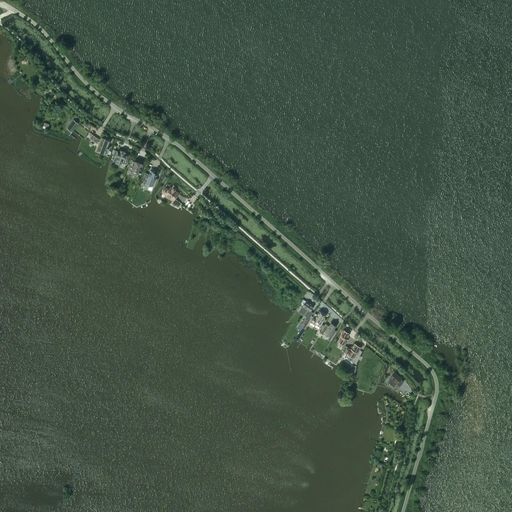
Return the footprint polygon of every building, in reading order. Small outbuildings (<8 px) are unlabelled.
[(55,125),(56,123),(48,120),(49,118),(47,117),(45,122),(55,125)] [(73,120),(67,128),(72,132),(78,123),(73,120)] [(105,154),(106,150),(107,150),(108,149),(108,148),(107,147),(110,141),(101,138),(101,139),(98,138),(96,137),(94,136),(92,134),(90,137),(93,139),(92,140),(94,141),(96,143),(99,144),(97,150),(105,154)] [(119,151),(115,150),(113,155),(115,156),(113,161),(116,161),(115,164),(120,166),(121,162),(126,164),(129,156),(129,155),(125,153),(125,152),(120,150),(119,151)] [(128,169),(130,170),(130,172),(137,175),(138,173),(140,174),(144,165),(141,164),(142,163),(134,160),(132,166),(130,165),(128,169)] [(144,172),(141,179),(143,180),(142,184),(147,186),(148,186),(149,184),(152,185),(153,183),(154,184),(156,180),(157,179),(156,179),(158,175),(154,173),(155,171),(150,169),(148,174),(147,174),(147,173),(144,172)] [(172,188),(170,187),(168,189),(166,187),(163,191),(168,194),(167,195),(170,197),(170,196),(174,199),(178,193),(175,190),(175,189),(173,187),(172,188)] [(306,301),(299,311),(306,316),(305,318),(308,320),(313,313),(310,311),(313,306),(306,301)] [(315,324),(320,327),(322,324),(325,319),(325,318),(325,319),(323,318),(325,315),(319,311),(317,314),(316,313),(315,313),(313,316),(313,317),(310,322),(315,325),(315,324)] [(319,331),(319,332),(323,335),(325,332),(329,335),(327,339),(330,341),(336,331),(333,329),(336,325),(330,322),(328,325),(325,324),(320,331),(319,331)] [(340,336),(337,341),(338,342),(343,345),(343,344),(344,345),(347,339),(348,336),(349,333),(343,329),(340,335),(340,336)] [(344,352),(343,352),(348,354),(349,355),(348,356),(349,356),(348,356),(347,358),(349,359),(350,360),(350,359),(352,360),(353,357),(356,352),(357,353),(361,347),(359,346),(354,343),(353,346),(352,346),(350,348),(347,346),(344,352)] [(404,381),(400,378),(394,373),(391,377),(387,381),(393,387),(396,383),(399,386),(404,381)]
